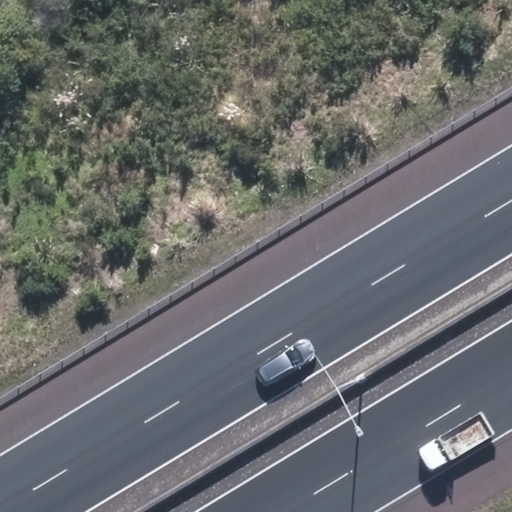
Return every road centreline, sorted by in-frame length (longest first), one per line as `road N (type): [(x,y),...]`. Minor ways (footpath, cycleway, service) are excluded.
road 1 (motorway): [(1,511),(511,203)]
road 2 (motorway): [(511,377),(289,511)]
